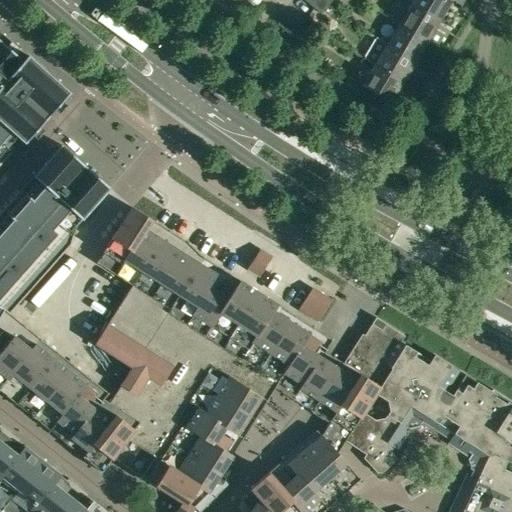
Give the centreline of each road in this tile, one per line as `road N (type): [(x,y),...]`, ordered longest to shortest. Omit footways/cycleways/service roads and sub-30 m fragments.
road 1 (tertiary): [(41,0),(186,118),(327,213),(511,315)]
road 2 (tertiary): [(511,276),(260,133),(83,0)]
